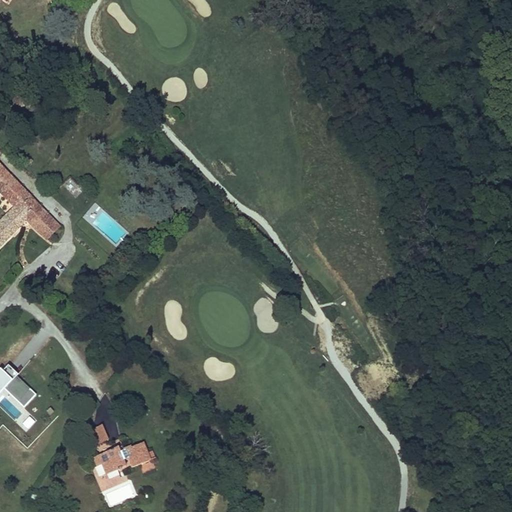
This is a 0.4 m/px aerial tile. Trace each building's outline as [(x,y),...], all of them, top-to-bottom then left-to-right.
[(12,9),(14,1),(11,0),(3,0),(2,6),(12,9)] [(54,229),(0,172),(0,168),(2,167),(0,164),(0,198),(18,218),(0,235),(0,258),(31,229),(42,241),(54,229)] [(68,178),(61,186),(75,199),(85,188),(78,182),(75,185),(68,178)] [(64,239),(54,229),(42,241),(52,251),(64,239)] [(24,410),(37,396),(4,365),(0,368),(0,407),(26,432),(36,422),(24,410)] [(102,427),(89,432),(96,449),(109,443),(102,427)] [(127,454),(102,463),(105,472),(109,470),(113,480),(133,474),(131,468),(136,467),(139,475),(157,468),(151,452),(138,456),(138,455),(128,458),(127,454)]
